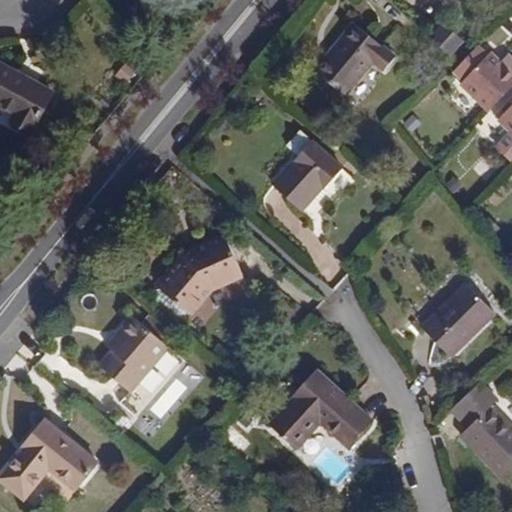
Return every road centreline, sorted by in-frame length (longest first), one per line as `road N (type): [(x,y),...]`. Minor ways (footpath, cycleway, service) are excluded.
road 1 (secondary): [(258,0),(0,310)]
road 2 (residential): [(431,511),(431,467),(348,304)]
